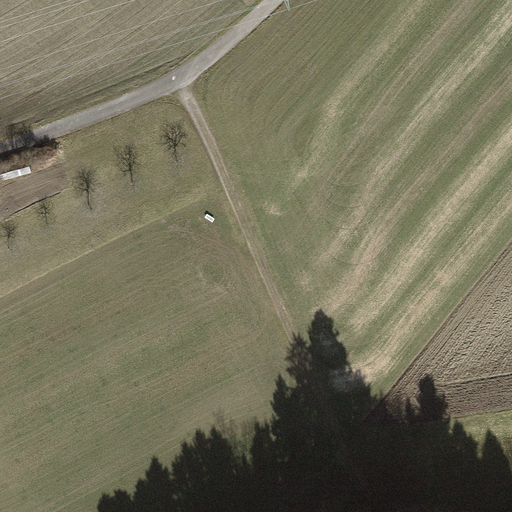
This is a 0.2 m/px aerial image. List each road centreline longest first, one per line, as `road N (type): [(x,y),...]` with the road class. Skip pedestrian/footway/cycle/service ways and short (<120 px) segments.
road 1 (track): [(180,81),(369,511)]
road 2 (track): [(273,0),(180,81),(0,147)]
